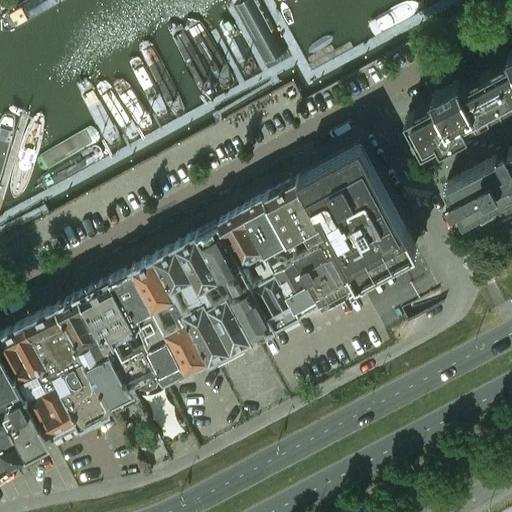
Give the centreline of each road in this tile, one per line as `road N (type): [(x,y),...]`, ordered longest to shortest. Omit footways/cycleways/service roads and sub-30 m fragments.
road 1 (residential): [(407,180),(461,280),(448,316),(171,468),(0,511)]
road 2 (residential): [(363,101),(0,296)]
road 3 (primary): [(511,332),(169,511)]
road 4 (primary): [(272,511),(511,381)]
road 5 (residential): [(511,22),(363,101)]
